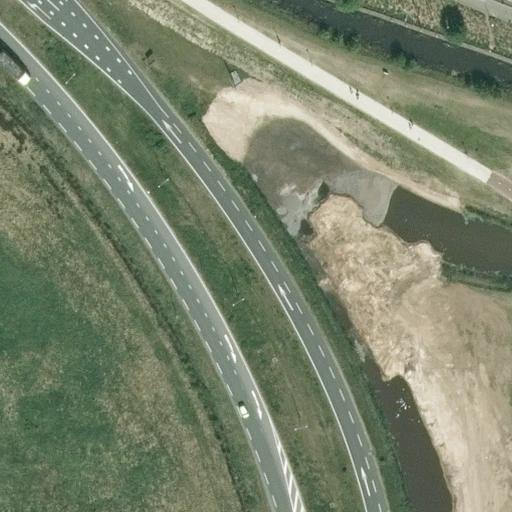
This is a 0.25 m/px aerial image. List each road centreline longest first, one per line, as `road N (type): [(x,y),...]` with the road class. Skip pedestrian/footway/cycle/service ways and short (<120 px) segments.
road 1 (primary): [(375,511),(349,422),(318,354),(238,218),(118,70),(46,0)]
road 2 (primary): [(0,41),(118,179),(197,300),(255,418),(284,511)]
